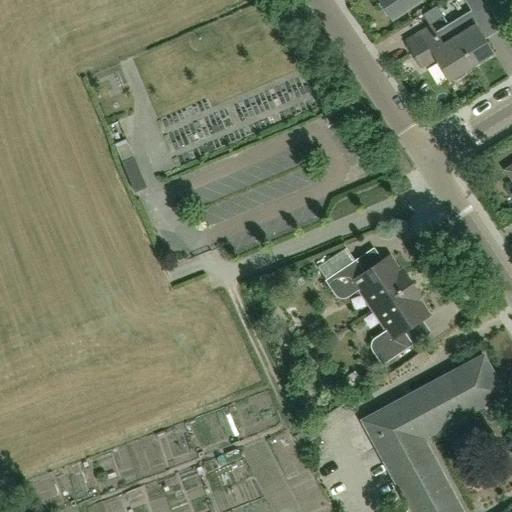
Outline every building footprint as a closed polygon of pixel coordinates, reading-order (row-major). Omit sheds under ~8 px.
[(381,0),(394,18),(420,0),(381,0)] [(466,0),(468,1),(475,12),(488,4),(485,0),(466,0)] [(434,9),(421,17),(428,28),(441,20),(434,9)] [(423,67),(437,58),(450,80),(453,78),(457,80),(467,74),(467,70),(474,65),(458,40),(447,46),(435,25),(415,38),(421,49),(415,53),(423,67)] [(458,40),(474,65),(495,53),(478,25),(457,38),(458,40)] [(135,193),(146,188),(134,158),(122,163),(135,193)] [(354,261),(326,280),(325,281),(335,295),(337,298),(341,299),(345,299),(348,298),(360,290),(373,310),(412,284),(403,271),(400,273),(390,257),(380,263),(366,272),(357,259),(354,261)] [(412,284),(373,310),(387,331),(378,337),(376,337),(375,338),(373,340),(372,342),(371,344),(371,346),(371,348),(371,350),(372,351),(373,353),(382,366),(415,344),(406,331),(419,322),(429,315),(418,299),(421,298),(412,284)] [(462,511),(423,438),(504,395),(483,357),(448,376),(363,422),(398,489),(411,511),(462,511)] [(301,450),(320,438),(312,425),(292,437),(301,450)] [(247,487),(222,494),(226,511),(252,504),(247,487)] [(197,511),(213,503),(207,488),(190,496),(197,511)]
